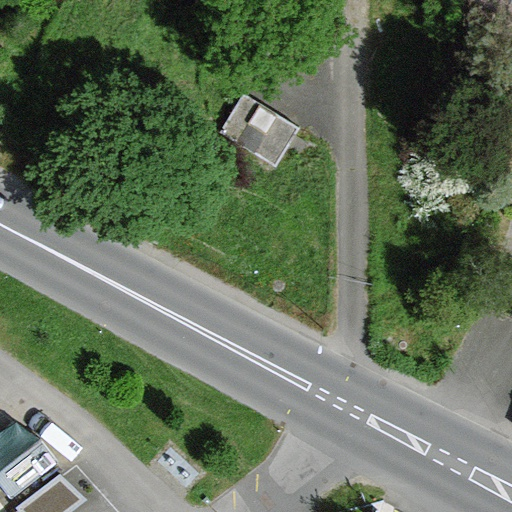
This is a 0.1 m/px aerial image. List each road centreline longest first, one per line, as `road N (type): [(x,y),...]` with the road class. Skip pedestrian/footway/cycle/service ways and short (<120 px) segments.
road 1 (tertiary): [(0,218),(356,410)]
road 2 (tertiary): [(356,410),(511,492)]
road 3 (residential): [(260,511),(356,410)]
